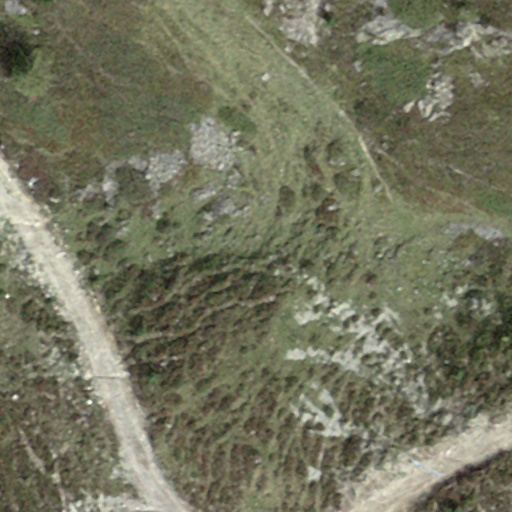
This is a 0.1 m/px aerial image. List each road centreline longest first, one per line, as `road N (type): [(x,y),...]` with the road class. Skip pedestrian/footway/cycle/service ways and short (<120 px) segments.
road 1 (track): [(0,386),(166,511)]
road 2 (track): [(366,511),(511,441)]
